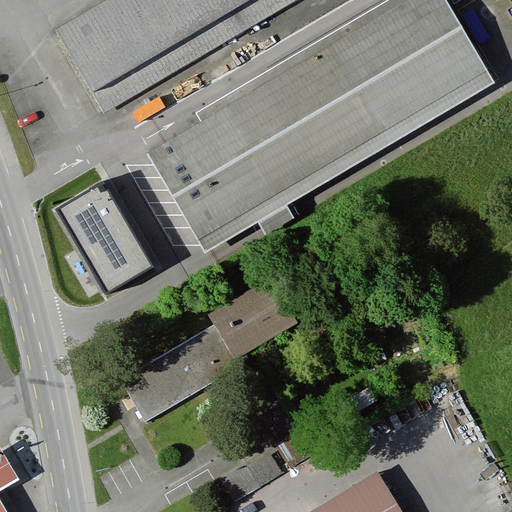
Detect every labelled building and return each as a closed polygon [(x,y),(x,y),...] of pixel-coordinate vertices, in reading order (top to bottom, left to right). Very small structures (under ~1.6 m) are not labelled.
[(103,0),(52,31),(102,114),(291,0),(103,0)] [(444,0),(409,0),(145,152),(194,237),(485,71),(444,0)] [(103,184),(59,209),(106,292),(150,266),(103,184)] [(214,325),(122,380),(146,421),(238,367),(233,359),(297,321),(271,278),(208,315),(214,325)] [(10,445),(0,450),(0,511),(21,511),(10,493),(31,481),(10,445)] [(224,474),(234,495),(284,469),(273,449),(224,474)] [(415,511),(390,471),(322,511),(415,511)]
